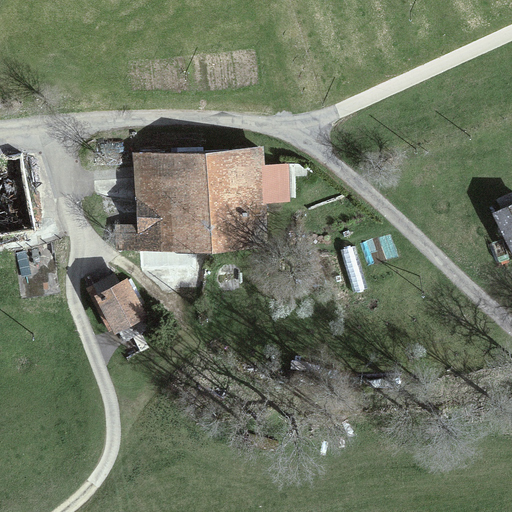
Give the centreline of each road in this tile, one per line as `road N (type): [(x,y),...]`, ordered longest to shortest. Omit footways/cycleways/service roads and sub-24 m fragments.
road 1 (unclassified): [(0,130),(219,124),(306,134),(511,328)]
road 2 (track): [(78,511),(104,480),(114,432),(66,220),(63,125)]
road 3 (track): [(306,134),(511,38)]
